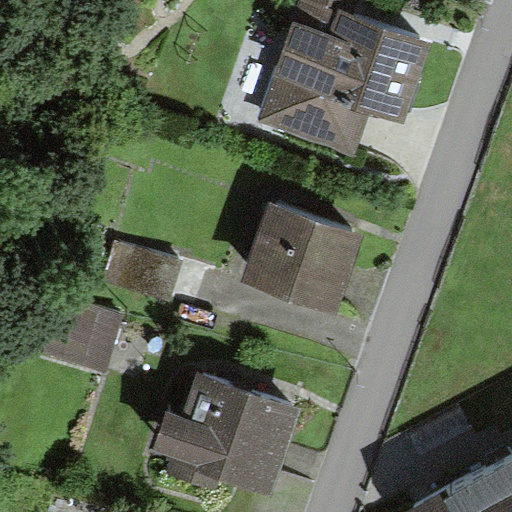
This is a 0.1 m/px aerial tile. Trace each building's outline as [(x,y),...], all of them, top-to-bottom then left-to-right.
[(301,0),(264,110),(357,141),(370,102),(379,105),(382,96),(405,104),(432,23),(363,0),(301,0)] [(242,264),(339,298),(367,218),(270,185),(242,264)] [(184,254),(115,235),(103,278),(172,297),(184,254)] [(125,308),(60,291),(44,351),(109,368),(125,308)] [(223,462),(272,479),(302,392),(197,356),(183,397),(168,392),(154,432),(169,437),(167,443),(174,446),(167,465),(216,481),(223,462)] [(511,511),(511,431),(404,490),(415,511),(511,511)]
